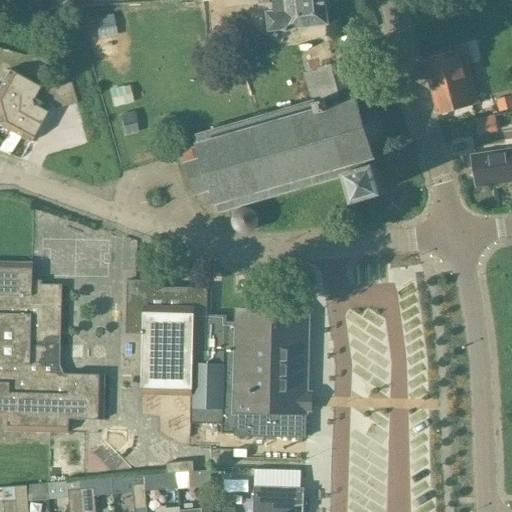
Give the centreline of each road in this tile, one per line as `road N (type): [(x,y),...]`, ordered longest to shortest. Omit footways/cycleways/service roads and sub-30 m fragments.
road 1 (residential): [(459,233),(244,254),(0,174)]
road 2 (residential): [(487,511),(481,363),(459,233)]
road 3 (unclassified): [(459,233),(388,0)]
